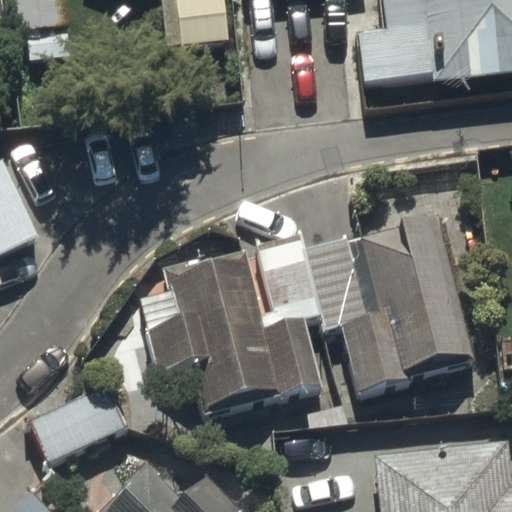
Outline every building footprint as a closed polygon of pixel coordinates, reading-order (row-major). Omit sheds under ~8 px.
[(11,0),(16,51),(24,50),(27,79),(68,74),(59,0),(11,0)] [(511,97),(511,0),(419,0),(420,5),(381,10),(386,52),(356,55),(362,104),(429,96),(430,108),(511,97)] [(215,14),(160,16),(162,66),(216,64),(215,14)] [(2,177),(0,178),(0,276),(42,256),(2,177)] [(302,257),(321,332),(325,349),(342,345),(357,410),(404,399),(402,390),(470,375),(436,227),(302,257)] [(321,332),(302,257),(162,289),(166,305),(139,311),(156,395),(157,399),(193,391),(202,429),(316,403),(301,337),(321,332)] [(511,511),(511,492),(508,460),(372,475),(376,511),(511,511)] [(181,511),(146,477),(112,511),(226,511),(209,495),(193,511),(181,511)]
